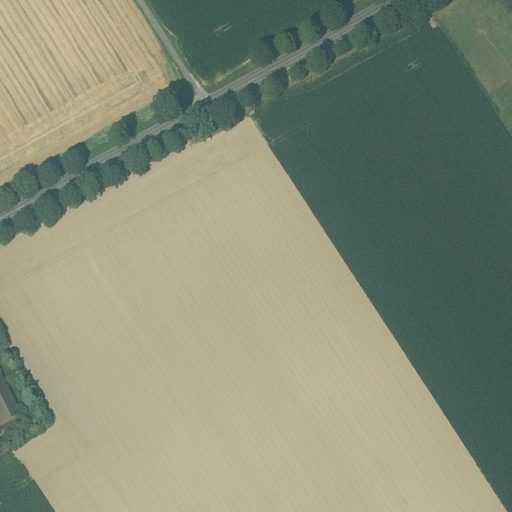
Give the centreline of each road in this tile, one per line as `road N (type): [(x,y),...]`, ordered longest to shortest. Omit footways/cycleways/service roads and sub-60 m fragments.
road 1 (primary): [(207,105),(0,218)]
road 2 (primary): [(394,0),(207,105)]
road 3 (residential): [(207,105),(140,0)]
